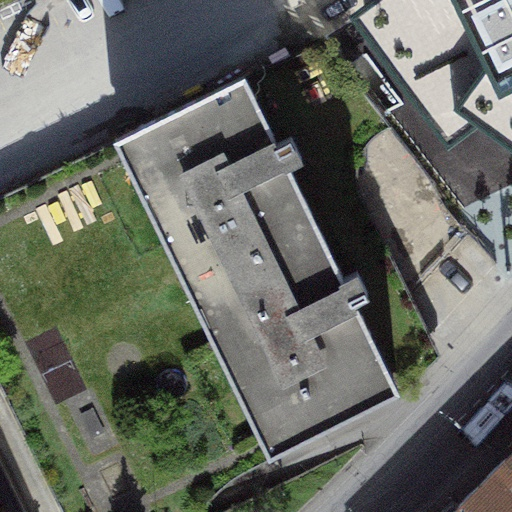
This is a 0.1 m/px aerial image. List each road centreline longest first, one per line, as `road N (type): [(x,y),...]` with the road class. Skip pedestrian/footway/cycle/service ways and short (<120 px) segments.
road 1 (residential): [(0,164),(254,1)]
road 2 (tertiary): [(511,355),(362,511)]
